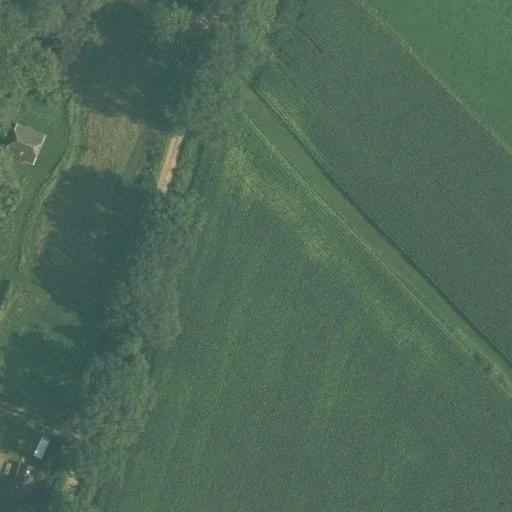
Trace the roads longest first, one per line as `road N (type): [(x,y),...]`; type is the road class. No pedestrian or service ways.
road 1 (track): [(219,0),(112,345)]
road 2 (track): [(106,367),(63,511)]
